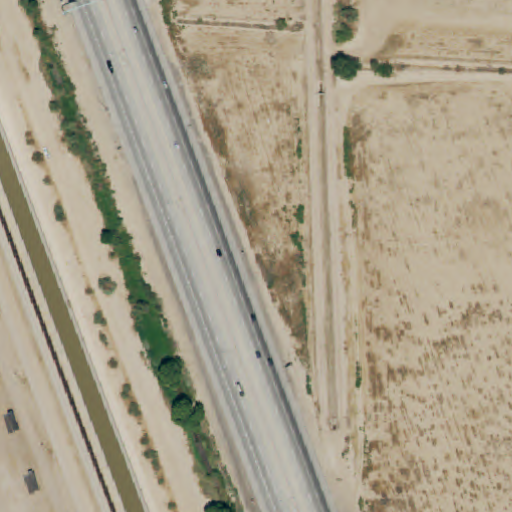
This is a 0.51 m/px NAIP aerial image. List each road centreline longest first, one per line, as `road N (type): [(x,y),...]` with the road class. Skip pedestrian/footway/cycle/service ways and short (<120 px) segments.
road 1 (motorway): [(86,0),(283,511)]
road 2 (motorway): [(318,511),(124,0)]
